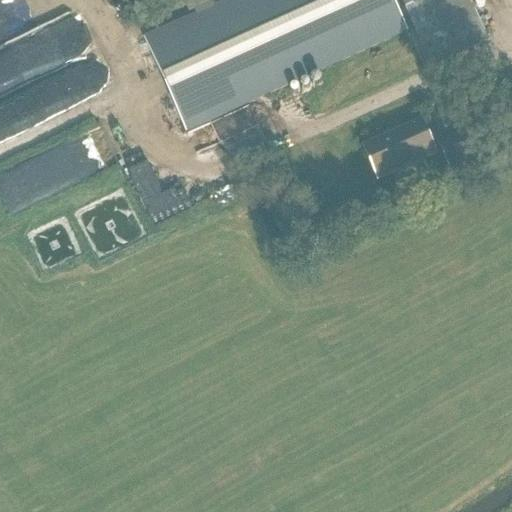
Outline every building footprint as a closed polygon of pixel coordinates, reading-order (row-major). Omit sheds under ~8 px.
[(229,0),(223,3),(143,40),(185,131),(265,95),(405,32),(390,0),(229,0)] [(180,0),(187,14),(220,0),(180,0)] [(487,42),(466,0),(399,0),(430,67),(487,42)] [(377,179),(433,154),(419,123),(363,149),(377,179)] [(448,170),(472,159),(461,134),(437,145),(448,170)]
